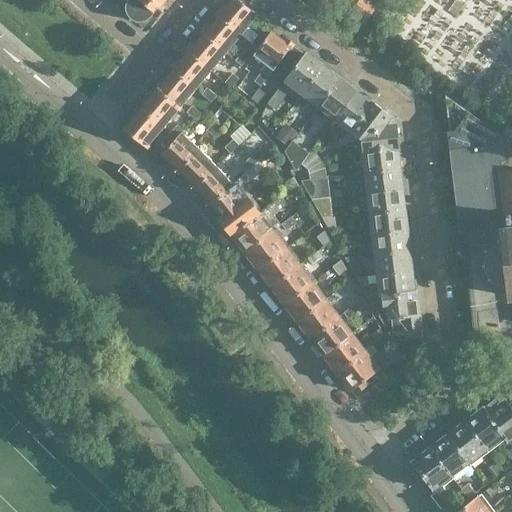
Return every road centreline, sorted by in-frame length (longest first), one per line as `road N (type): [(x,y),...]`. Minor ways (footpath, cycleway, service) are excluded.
road 1 (residential): [(454,387),(415,117),(272,0)]
road 2 (tertiary): [(366,458),(193,230),(84,140)]
